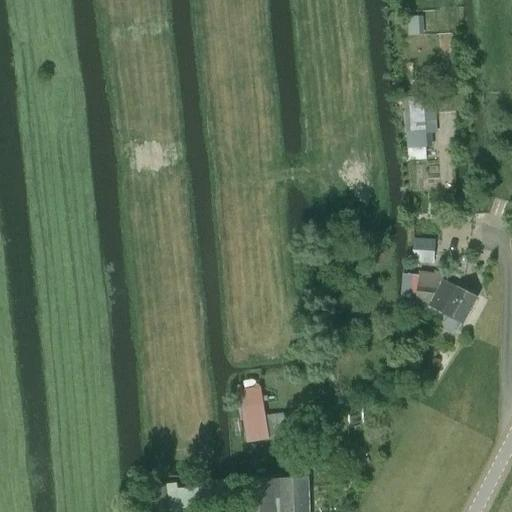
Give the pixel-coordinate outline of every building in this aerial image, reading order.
[(408,149),(427,147),(423,96),(404,98),(408,149)] [(413,263),(434,264),(436,240),(415,238),(413,263)] [(430,305),(445,314),(444,314),(447,315),(441,326),(455,334),(461,324),(463,325),(478,299),(468,293),(470,289),(461,284),(459,288),(445,281),(446,278),(421,274),(421,276),(404,274),(400,297),(418,299),(418,301),(431,303),(430,305)] [(238,390),(248,443),(290,437),(287,412),(266,416),(261,386),(238,390)] [(309,511),(308,478),(254,480),(254,476),(247,477),(247,480),(246,480),(247,511),(309,511)] [(175,483),(177,511),(190,511),(227,509),(225,479),(175,483)] [(138,488),(141,511),(170,511),(166,484),(138,488)]
